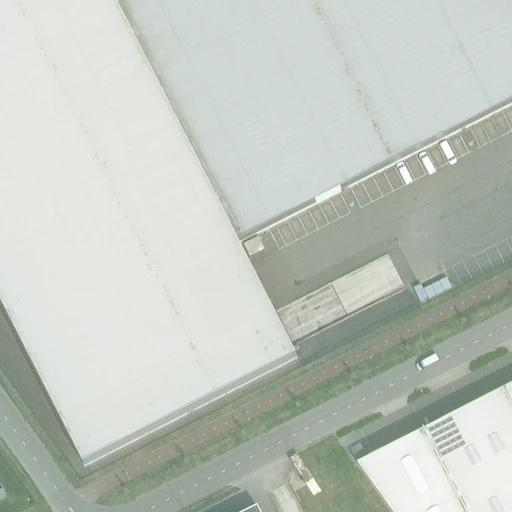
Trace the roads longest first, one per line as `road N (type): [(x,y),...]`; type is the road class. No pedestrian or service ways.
road 1 (tertiary): [(143,511),(511,324)]
road 2 (tertiary): [(70,511),(0,413)]
